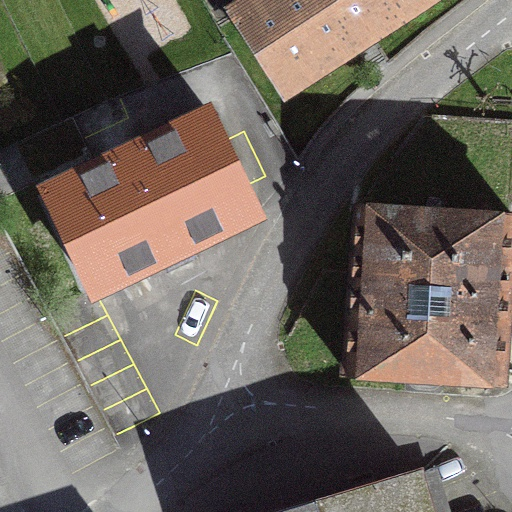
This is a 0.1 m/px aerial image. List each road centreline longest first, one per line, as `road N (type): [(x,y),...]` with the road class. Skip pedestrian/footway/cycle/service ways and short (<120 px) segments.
road 1 (residential): [(222,411),(271,255),(363,111),(511,5)]
road 2 (residential): [(222,411),(306,407),(396,420),(511,451)]
road 3 (residential): [(111,511),(222,411)]
